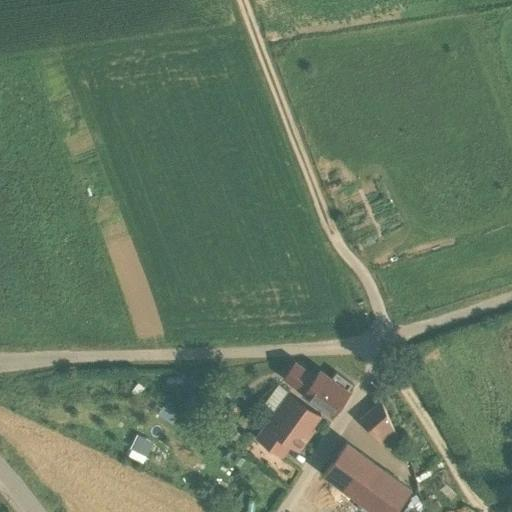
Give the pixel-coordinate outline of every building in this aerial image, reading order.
[(326,375),(326,376),(320,371),(315,377),(295,363),(286,376),(313,394),(335,410),(349,391),(326,375)] [(182,400),(193,411),(208,397),(197,386),(182,400)] [(321,414),(290,391),(257,437),(283,456),(291,444),(299,450),(309,436),(307,434),(321,414)] [(379,399),(357,416),(381,443),(395,433),(379,399)] [(229,422),(216,409),(205,420),(218,433),(229,422)] [(227,432),(237,442),(243,435),(233,426),(227,432)] [(349,438),(328,472),(389,511),(393,511),(414,480),(349,438)]
